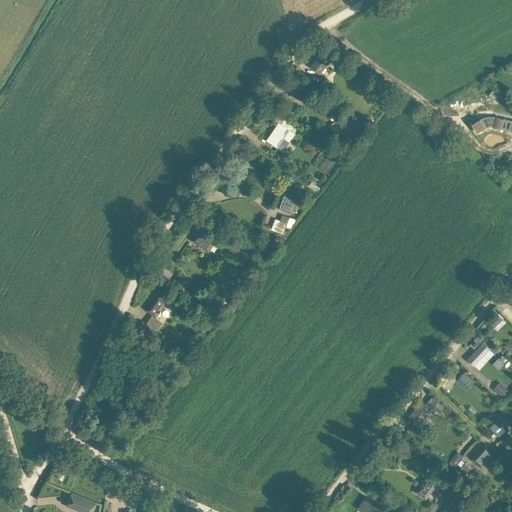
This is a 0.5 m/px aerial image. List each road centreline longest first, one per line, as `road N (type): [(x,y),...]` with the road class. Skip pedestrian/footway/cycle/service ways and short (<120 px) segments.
road 1 (track): [(0,411),(23,494),(64,432),(163,234),(296,46),(368,0)]
road 2 (track): [(315,511),(511,272)]
road 3 (track): [(212,511),(64,432),(0,377)]
